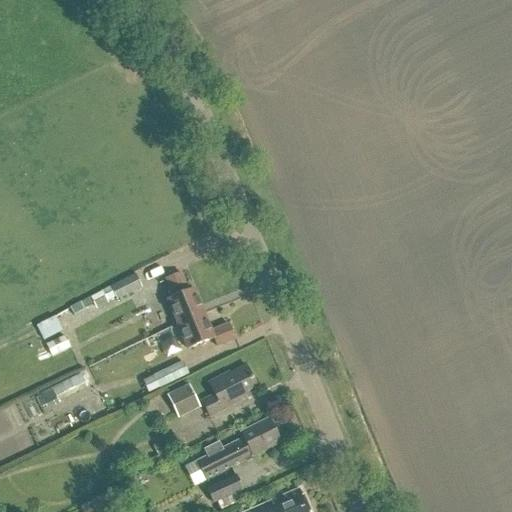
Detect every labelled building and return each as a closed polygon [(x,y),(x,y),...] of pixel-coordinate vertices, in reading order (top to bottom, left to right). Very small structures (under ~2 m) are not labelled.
[(165,303),(176,329),(203,319),(192,293),(185,295),(178,277),(164,283),(171,301),(165,303)] [(110,294),(96,301),(101,312),(138,294),(132,281),(109,292),(110,294)] [(44,342),(66,331),(59,316),(37,327),(44,342)] [(176,329),(186,355),(213,344),(216,352),(234,345),(228,330),(210,337),(203,319),(176,329)] [(48,345),(50,356),(72,353),(70,341),(48,345)] [(180,368),(153,382),(159,393),(186,380),(180,368)] [(210,396),(200,401),(208,417),(218,412),(220,416),(249,402),(246,396),(255,391),(244,371),(229,379),(228,377),(206,388),(210,396)] [(50,387),(57,402),(87,388),(80,373),(50,387)] [(186,391),(166,401),(177,423),(198,414),(186,391)] [(195,460),(205,479),(280,440),(268,416),(238,431),(241,437),(195,460)] [(203,428),(184,432),(186,441),(205,437),(203,428)] [(153,446),(160,458),(183,445),(176,433),(153,446)] [(143,462),(148,471),(160,464),(155,455),(143,462)] [(213,503),(217,501),(220,509),(242,499),(238,491),(242,490),(235,474),(206,487),(213,503)] [(308,511),(298,489),(244,511),(308,511)]
